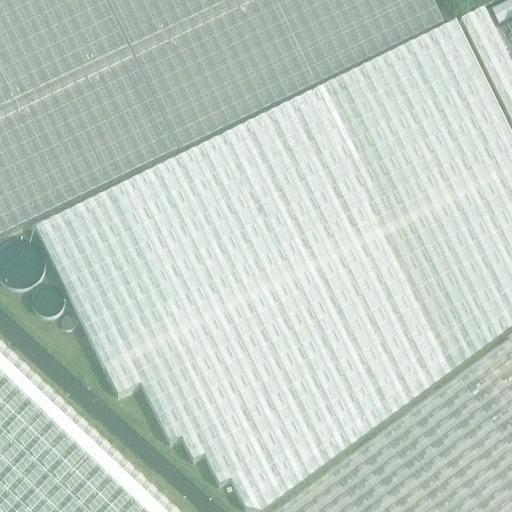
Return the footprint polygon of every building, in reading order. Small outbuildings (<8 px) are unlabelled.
[(443,24),(431,0),(0,0),(0,240),(203,141),(443,24)] [(511,20),(511,1),(491,12),(498,27),(511,20)] [(511,66),(484,11),(461,23),(511,125),(511,66)] [(446,29),(35,232),(99,364),(115,396),(137,384),(170,448),(181,443),(192,464),(203,459),(219,491),(230,487),(243,511),(264,511),(434,387),(511,329),(511,140),(455,25),(446,29)] [(511,511),(511,339),(474,367),(297,499),(278,511),(511,511)] [(174,511),(0,346),(0,511),(174,511)]
